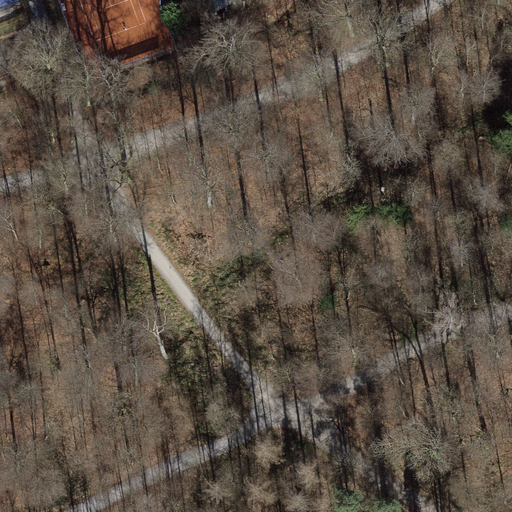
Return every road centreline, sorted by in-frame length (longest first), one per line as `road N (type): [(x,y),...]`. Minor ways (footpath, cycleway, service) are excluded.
road 1 (track): [(93,158),(185,292),(285,413),(432,511)]
road 2 (track): [(511,308),(69,511)]
road 3 (track): [(441,0),(328,68),(207,120),(0,187)]
road 4 (track): [(93,158),(31,0)]
